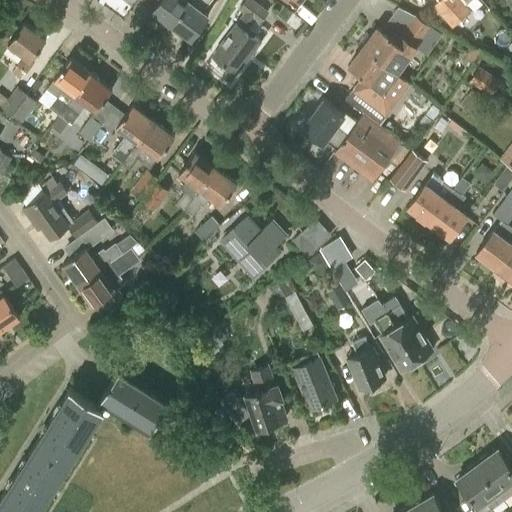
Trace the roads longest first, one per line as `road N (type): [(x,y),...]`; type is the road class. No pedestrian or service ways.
road 1 (residential): [(241,133),(511,337)]
road 2 (residential): [(59,0),(241,133)]
road 3 (residential): [(0,214),(67,308),(57,334),(0,374)]
road 4 (tertiary): [(366,464),(511,356)]
road 5 (residential): [(241,133),(334,0)]
road 6 (unclassified): [(257,469),(349,442),(366,464)]
